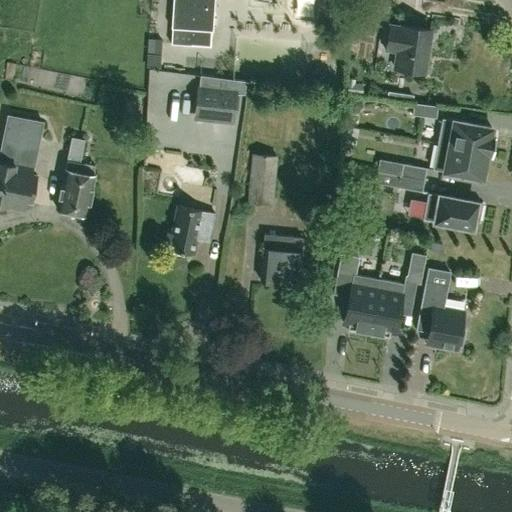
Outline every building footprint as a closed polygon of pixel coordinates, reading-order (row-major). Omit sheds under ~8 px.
[(212,30),(213,0),(172,0),(171,27),(170,43),(210,46),(211,30),(212,30)] [(423,71),(429,29),(388,23),(384,49),(396,51),(394,67),(423,71)] [(358,33),(359,25),(350,24),(349,32),(358,33)] [(148,39),(147,52),(161,53),(161,40),(148,39)] [(318,79),(343,78),(341,47),(316,49),(318,79)] [(147,54),(146,67),(160,68),(161,55),(147,54)] [(57,97),(80,102),(83,88),(60,83),(57,97)] [(233,123),(237,88),(196,84),(192,119),(233,123)] [(357,112),(362,106),(361,101),(358,98),(351,97),(346,103),(347,110),(351,113),(357,112)] [(412,114),(435,117),(437,106),(414,102),(412,114)] [(32,174),(42,121),(8,114),(0,153),(0,205),(24,210),(25,202),(31,203),(37,175),(32,174)] [(437,143),(490,153),(494,135),(489,134),(490,127),(442,118),(437,143)] [(86,214),(95,174),(78,171),(84,141),(71,137),(56,208),(86,214)] [(490,153),(437,143),(432,168),(480,178),(485,155),(489,156),(490,153)] [(251,152),(246,202),(272,204),(277,154),(251,152)] [(377,170),(423,179),(425,169),(379,160),(377,170)] [(423,179),(377,170),(375,182),(421,191),(423,179)] [(427,192),(423,218),(474,228),(475,221),(478,222),(481,203),(427,192)] [(168,233),(165,249),(192,254),(196,239),(208,241),(214,212),(177,205),(171,233),(168,233)] [(334,249),(349,251),(354,224),(339,221),(334,249)] [(299,283),(302,237),(265,233),(260,279),(299,283)] [(356,256),(340,253),(333,294),(347,296),(342,326),(368,331),(377,279),(353,274),(356,256)] [(450,304),(472,309),(475,297),(486,299),(489,285),(456,278),(450,304)] [(403,283),(377,279),(368,331),(394,336),(399,306),(411,309),(416,283),(403,280),(403,283)] [(424,280),(415,329),(428,331),(427,339),(438,341),(437,345),(456,349),(457,344),(461,345),(464,330),(460,329),(463,310),(443,307),(448,285),(424,280)]
